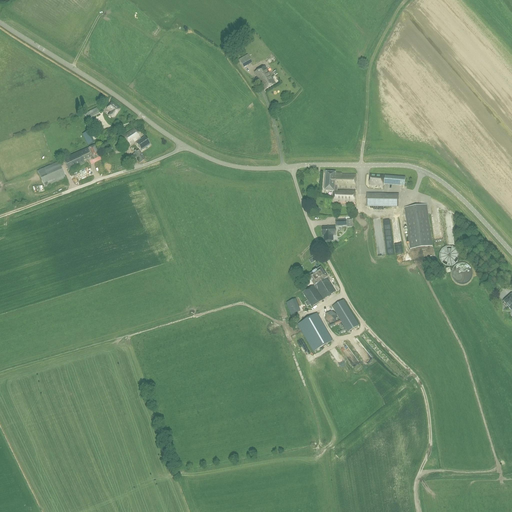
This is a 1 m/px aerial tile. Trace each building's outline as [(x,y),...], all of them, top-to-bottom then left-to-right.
[(238,60),(242,68),(251,63),(247,55),(238,60)] [(265,66),(254,72),(264,90),(275,84),(265,66)] [(109,115),(113,118),(120,108),(112,102),(107,109),(111,112),(109,115)] [(86,119),(99,113),(96,108),(84,114),(86,119)] [(129,145),(140,138),(134,129),(123,136),(129,145)] [(85,140),(88,145),(94,142),(91,136),(85,140)] [(136,143),(142,151),(150,145),(145,137),(136,143)] [(95,145),(63,159),(68,170),(84,163),(83,160),(99,154),(95,145)] [(136,156),(140,163),(146,159),(139,150),(132,155),(134,157),(136,156)] [(58,162),(37,171),(44,187),(65,178),(58,162)] [(333,204),(355,205),(355,190),(338,190),(338,189),(355,189),(356,174),(342,174),(341,173),(336,173),(326,172),(324,191),(334,192),(333,204)] [(369,184),(382,185),(383,175),(370,174),(369,184)] [(405,178),(385,176),(384,184),(404,186),(405,178)] [(366,206),(398,207),(399,195),(367,194),(366,206)] [(408,206),(413,248),(435,245),(431,203),(408,206)] [(377,222),(380,232),(387,230),(384,219),(377,222)] [(323,236),(335,235),(335,227),(322,227),(323,236)] [(457,262),(458,259),(458,257),(458,254),(458,252),(456,250),(454,248),(452,247),(449,247),(446,247),(444,248),(442,250),(440,252),(440,254),(440,257),(440,259),(441,262),(443,263),(445,265),(448,266),(450,266),(453,265),(455,264),(457,262)] [(336,292),(327,278),(321,268),(308,276),(314,285),(302,292),(307,300),(304,302),(307,307),(310,305),(312,307),(323,300),(316,289),(316,288),(323,300),(336,292)] [(511,294),(503,302),(504,303),(503,305),(506,309),(508,307),(509,309),(508,310),(511,312),(511,311),(511,294)] [(300,311),(296,299),(286,302),(291,315),(300,311)] [(332,307),(347,332),(359,325),(344,300),(332,307)] [(313,352),(333,341),(317,313),(297,325),(299,330),(301,329),(313,352)] [(369,335),(371,347),(377,346),(376,335),(369,335)] [(335,353),(345,363),(348,360),(339,350),(335,353)] [(348,363),(345,366),(350,373),(353,370),(348,363)]
